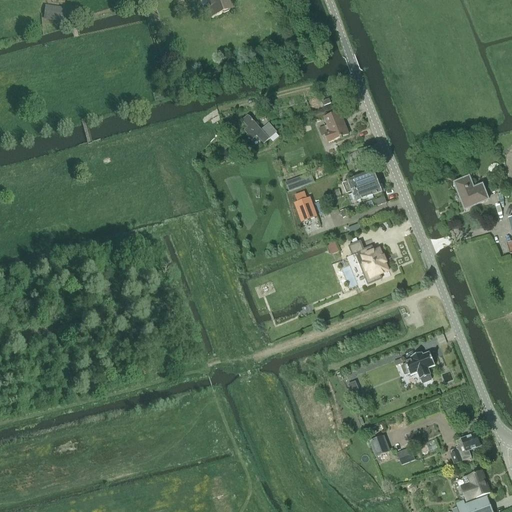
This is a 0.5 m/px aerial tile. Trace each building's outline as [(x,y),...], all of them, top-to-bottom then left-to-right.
[(198,0),(202,8),(207,6),(211,17),(233,9),(229,0),(198,0)] [(48,7),(46,20),(57,21),(63,22),(64,22),(66,10),(48,7)] [(327,126),(319,129),(322,137),(324,136),(327,144),(333,142),(348,136),(339,113),(324,119),(327,126)] [(251,142),(257,137),(264,145),(269,140),(277,134),(269,124),(261,131),(249,117),(248,117),(247,116),(243,120),(244,121),(243,122),(244,122),(243,123),(248,128),(244,131),(247,135),(247,136),(251,142)] [(372,159),(367,147),(356,152),(360,163),(372,159)] [(374,172),(348,182),(351,192),(378,182),(374,172)] [(305,175),(290,181),(293,191),(309,185),(305,175)] [(482,186),(473,190),(469,178),(454,184),(464,210),(488,201),(482,186)] [(372,197),(382,193),(378,182),(351,192),(353,197),(355,203),(362,200),(372,197)] [(297,203),(294,204),(301,223),(317,217),(310,198),(307,199),(304,192),(294,196),(297,203)] [(384,198),(375,201),(377,207),(386,203),(384,198)] [(342,219),(348,217),(346,210),(340,212),(342,219)] [(327,244),(329,252),(331,255),(338,252),(334,241),(327,244)] [(385,264),(386,263),(383,257),(382,257),(380,252),(374,254),(371,247),(363,251),(360,242),(348,247),(352,256),(359,253),(364,263),(359,265),(368,285),(381,280),(380,275),(388,272),(385,264)] [(357,284),(353,272),(345,275),(349,287),(357,284)] [(422,353),(410,358),(411,360),(405,362),(406,365),(402,366),(401,367),(404,375),(405,375),(409,374),(410,376),(417,374),(419,380),(420,380),(422,383),(423,384),(430,381),(431,380),(429,376),(431,375),(428,369),(435,366),(429,352),(423,355),(422,353)] [(355,382),(348,385),(353,398),(360,395),(355,382)] [(457,448),(449,452),(454,466),(462,462),(472,459),(469,452),(481,447),(476,435),(461,441),(456,443),(459,448),(457,449),(457,448)] [(376,457),(389,452),(383,438),(370,443),(376,457)] [(428,444),(431,449),(437,447),(435,441),(428,444)] [(410,450),(397,455),(401,466),(414,461),(410,450)] [(467,477),(462,479),(463,481),(464,481),(466,486),(461,488),(466,502),(475,498),(476,499),(490,494),(482,472),(468,477),(467,477)] [(492,511),(487,497),(464,505),(463,501),(455,504),(457,508),(452,510),(452,511),(492,511)]
